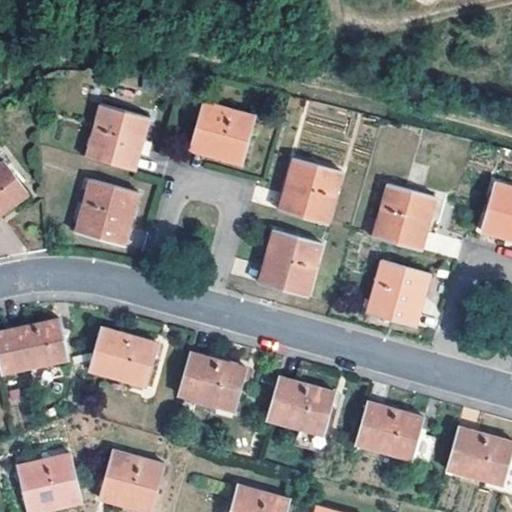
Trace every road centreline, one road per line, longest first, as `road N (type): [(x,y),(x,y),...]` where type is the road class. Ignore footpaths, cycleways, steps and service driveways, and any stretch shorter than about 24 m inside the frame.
road 1 (residential): [(511,390),(85,275),(0,281)]
road 2 (track): [(347,90),(511,134)]
